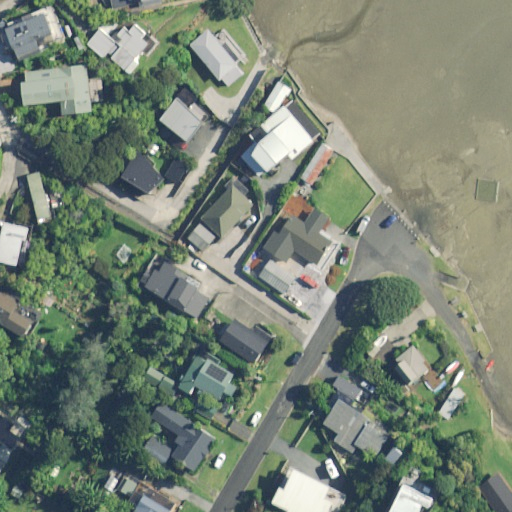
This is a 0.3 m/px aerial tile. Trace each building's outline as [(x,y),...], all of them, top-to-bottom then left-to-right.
[(166,0),(111,0),(114,15),(167,4),(166,0)] [(55,35),(46,13),(5,31),(17,58),(41,48),(39,42),(55,35)] [(148,31),(138,23),(133,30),(126,25),(120,33),(106,22),(89,44),(106,57),(108,55),(132,73),(141,61),(138,59),(150,43),(143,38),(148,31)] [(245,72),(208,29),(190,44),(227,87),(245,72)] [(65,70),(65,67),(44,70),(45,77),(23,79),(26,105),(65,100),(67,114),(94,111),(89,68),(65,70)] [(293,87),(277,80),(265,106),(277,112),(282,101),(283,102),(287,94),(289,96),(293,87)] [(206,121),(178,98),(161,119),(189,142),(206,121)] [(324,133),(294,99),(264,125),(272,134),(262,142),(260,140),(242,155),(262,178),(290,154),(294,158),(324,133)] [(334,151),(324,144),(302,177),(313,184),(334,151)] [(167,171),(137,152),(122,175),(152,195),(167,171)] [(189,163),(177,156),(165,176),(177,183),(189,163)] [(53,216),(41,171),(28,175),(40,219),(53,216)] [(499,184),(477,180),(473,198),(495,202),(499,184)] [(246,191),(237,182),(203,218),(223,237),(254,205),(243,194),(246,191)] [(330,218),(316,209),(306,223),(295,215),(281,235),(277,232),(266,248),(287,263),(296,250),(317,265),(334,242),(320,232),(330,218)] [(32,228),(4,222),(0,241),(0,261),(19,265),(19,262),(25,263),(32,228)] [(216,236),(201,223),(188,238),(203,251),(216,236)] [(296,277),(271,258),(259,275),(284,293),(296,277)] [(191,276),(166,261),(159,272),(156,270),(146,287),(198,317),(210,298),(197,291),(200,286),(189,279),(191,276)] [(21,299),(0,286),(0,322),(28,340),(38,324),(15,310),(21,299)] [(270,342),(236,319),(222,340),(255,363),(270,342)] [(431,366),(413,344),(395,359),(400,365),(395,369),(408,385),(431,366)] [(236,373),(210,359),(205,368),(194,362),(181,388),(192,394),(197,385),(210,392),(199,412),(211,418),(236,373)] [(363,387),(340,375),(335,385),(357,397),(363,387)] [(464,393),(455,388),(441,414),(451,419),(464,393)] [(370,419),(340,400),(324,423),(340,433),(336,441),(354,452),(358,445),(377,457),(389,438),(367,424),(370,419)] [(198,428),(200,425),(163,401),(152,416),(180,434),(176,440),(181,443),(171,459),(196,475),(218,441),(198,428)] [(172,450),(147,435),(138,451),(162,466),(172,450)] [(404,452),(398,447),(389,458),(396,464),(404,452)] [(425,480),(428,471),(413,464),(390,511),(423,511),(427,506),(434,509),(444,489),(425,480)] [(331,487),(295,469),(285,488),(282,486),(274,503),(289,511),(288,511),(329,511),(333,503),(325,499),(331,487)] [(511,511),(511,492),(499,472),(481,484),(493,502),(499,511),(511,511)] [(170,511),(176,501),(158,491),(153,500),(144,495),(134,511),(170,511)]
